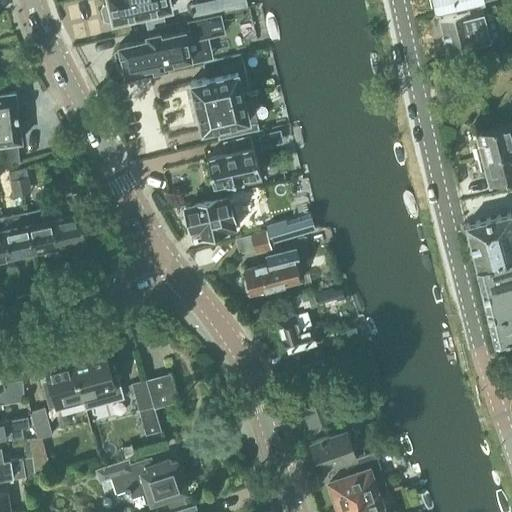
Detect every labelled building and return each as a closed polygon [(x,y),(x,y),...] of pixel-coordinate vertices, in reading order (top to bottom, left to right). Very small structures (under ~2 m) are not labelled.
[(103,4),(101,8),(104,19),(107,21),(113,20),(113,21),(172,8),(170,0),(108,0),(109,3),(103,4)] [(434,0),(437,9),(475,0),(483,0),(484,0),(434,0)] [(470,10),(438,17),(447,56),(479,48),(478,47),(491,44),(482,8),(470,11),(470,10)] [(120,50),(116,51),(119,67),(123,66),(125,72),(153,66),(154,70),(168,67),(167,63),(185,59),(182,42),(218,34),(214,15),(183,22),(185,31),(180,32),(179,31),(161,35),(160,32),(147,34),(148,38),(119,45),(120,50)] [(163,16),(146,20),(148,28),(165,24),(163,16)] [(226,56),(203,62),(206,77),(191,81),(196,105),(243,94),(237,69),(229,71),(226,56)] [(0,142),(22,139),(15,90),(0,92),(0,142)] [(243,94),(196,105),(202,129),(217,126),(220,138),(240,133),(237,121),(249,118),(243,94)] [(511,120),(475,130),(479,144),(474,145),(478,157),(511,147),(511,120)] [(251,133),(223,140),(226,152),(207,156),(213,183),(227,180),(228,187),(262,179),(260,172),(261,172),(254,145),(253,145),(251,133)] [(281,133),(259,138),(262,151),(284,145),(281,133)] [(511,147),(478,157),(481,169),(486,168),(489,182),(511,176),(511,147)] [(17,168),(22,192),(32,189),(26,166),(17,168)] [(22,192),(17,168),(9,171),(16,194),(22,192)] [(77,211),(52,217),(58,245),(60,244),(61,246),(77,242),(76,241),(87,238),(83,221),(96,218),(89,189),(73,193),(77,211)] [(228,195),(186,205),(188,211),(185,214),(186,220),(190,222),(191,227),(201,224),(203,232),(214,230),(216,236),(229,233),(228,226),(240,223),(233,195),(228,196),(228,195)] [(26,212),(29,222),(35,250),(58,245),(52,217),(49,207),(26,212)] [(35,250),(29,222),(26,212),(3,217),(12,255),(35,250)] [(308,212),(268,224),(273,244),(316,231),(316,230),(310,212),(308,212)] [(511,218),(510,212),(465,223),(475,264),(511,253),(511,218)] [(3,217),(0,217),(0,259),(11,257),(10,256),(12,255),(3,217)] [(235,237),(239,251),(254,248),(255,251),(271,247),(266,230),(235,237)] [(268,262),(243,268),(246,280),(244,280),(246,289),(248,289),(249,293),(300,280),(294,255),(280,259),(278,253),(266,256),(268,262)] [(511,253),(475,264),(482,292),(487,291),(491,286),(511,280),(511,253)] [(489,319),(511,313),(511,280),(491,286),(487,291),(482,292),(489,319)] [(341,285),(314,291),(318,306),(325,304),(326,307),(346,302),(341,285)] [(296,313),(277,317),(281,334),(277,335),(281,349),(320,340),(317,326),(312,327),(308,311),(297,313),(296,313)] [(511,313),(489,319),(495,341),(511,336),(511,313)] [(361,342),(356,326),(341,330),(346,347),(361,342)] [(73,358),(85,396),(122,386),(118,372),(112,373),(105,349),(73,358)] [(0,402),(25,399),(23,380),(4,383),(0,357),(0,402)] [(85,396),(73,358),(46,365),(51,381),(43,384),(49,406),(85,396)] [(146,378),(155,406),(180,400),(172,371),(146,378)] [(161,429),(146,378),(131,382),(145,433),(161,429)] [(324,389),(299,398),(310,427),(335,418),(324,389)] [(45,406),(31,410),(39,437),(53,433),(45,406)] [(28,415),(0,419),(0,439),(24,435),(22,427),(30,425),(28,415)] [(312,441),(321,468),(365,453),(359,436),(350,439),(346,429),(312,441)] [(31,439),(25,440),(27,457),(33,456),(31,439)] [(9,442),(0,443),(0,462),(11,460),(11,459),(9,442)] [(177,459),(175,460),(171,461),(169,457),(151,463),(149,455),(132,460),(130,455),(99,464),(103,477),(115,474),(120,489),(128,486),(129,488),(131,490),(132,495),(143,491),(146,501),(186,488),(177,459)] [(11,460),(0,462),(0,479),(26,476),(24,457),(11,459),(11,460)] [(368,467),(330,480),(334,492),(333,495),(335,503),(339,505),(339,507),(354,502),(377,494),(368,467)] [(11,511),(8,491),(0,491),(0,511),(11,511)] [(383,511),(377,494),(354,502),(339,507),(340,508),(338,511),(383,511)]
